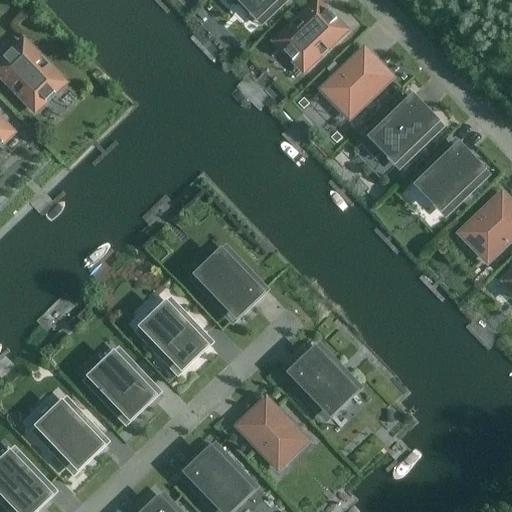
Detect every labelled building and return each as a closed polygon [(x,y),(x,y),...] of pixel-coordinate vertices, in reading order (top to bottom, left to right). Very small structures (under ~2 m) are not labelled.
[(242,0),(262,20),(282,0),(242,0)] [(287,52),(284,54),(293,63),(296,61),(305,71),(344,34),(334,24),(337,21),(328,12),(326,15),(316,5),(277,42),(287,52)] [(25,44),(15,54),(13,51),(4,60),(6,62),(0,68),(0,75),(34,111),(44,101),(46,104),(55,95),(53,92),(63,83),(25,44)] [(365,50),(352,62),(356,66),(347,74),(344,70),(328,86),(356,115),(393,79),(365,50)] [(411,98),(372,135),(400,164),(438,127),(411,98)] [(0,147),(3,145),(1,142),(11,133),(0,121),(0,147)] [(457,146),(418,183),(446,212),(484,175),(457,146)] [(511,204),(502,195),(490,207),(493,210),(485,218),(482,214),(466,230),(493,259),(511,240),(511,204)] [(263,293),(226,254),(197,282),(234,321),(263,293)] [(171,307),(142,334),(180,373),(208,345),(171,307)] [(290,378),(327,417),(356,389),(318,351),(290,378)] [(119,356),(90,384),(128,423),(157,395),(119,356)] [(259,368),(244,385),(255,395),(270,379),(259,368)] [(237,428),(250,441),(253,437),(261,445),(257,449),(273,465),(302,437),(266,400),(237,428)] [(67,406),(38,434),(75,473),(104,445),(67,406)] [(185,478),(218,511),(227,511),(252,489),(214,450),(185,478)] [(15,456),(0,469),(0,498),(13,511),(34,511),(52,495),(15,456)] [(149,511),(173,511),(162,500),(149,511)]
